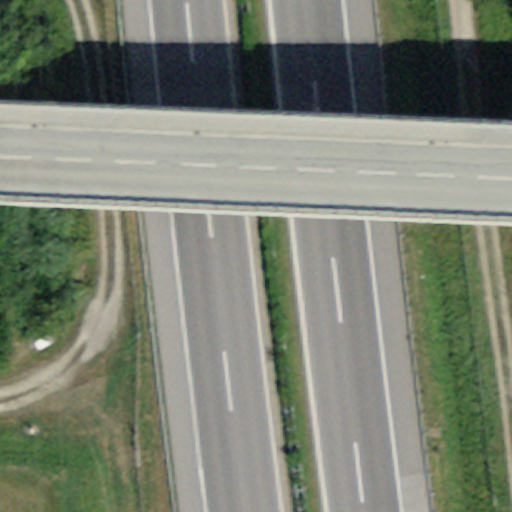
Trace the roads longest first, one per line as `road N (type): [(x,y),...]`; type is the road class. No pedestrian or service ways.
road 1 (motorway): [(184,0),(248,511)]
road 2 (motorway): [(370,511),(307,0)]
road 3 (tertiary): [(0,154),(511,178)]
road 4 (track): [(460,0),(511,483)]
road 5 (track): [(0,412),(17,412),(94,361),(130,278),(97,68),(70,0)]
